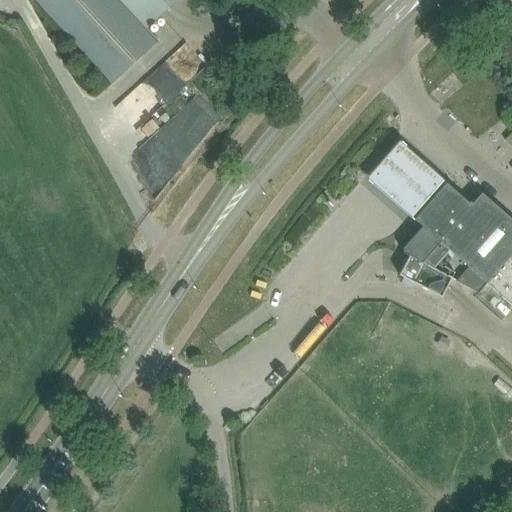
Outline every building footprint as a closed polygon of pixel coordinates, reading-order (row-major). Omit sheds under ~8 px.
[(157,40),(145,28),(120,0),(36,0),(111,81),(157,40)] [(120,0),(145,28),(175,0),(120,0)] [(415,220),(446,184),(425,165),(403,146),(371,181),(395,202),(415,220)] [(446,184),(415,220),(423,227),(406,246),(403,249),(404,253),(409,257),(399,275),(435,294),(441,297),(452,278),(445,274),(434,268),(450,249),(470,264),(456,280),(479,292),(486,283),(493,289),(511,305),(511,220),(482,194),(471,205),(446,184)] [(511,388),(499,378),(494,385),(505,395),(511,388)]
